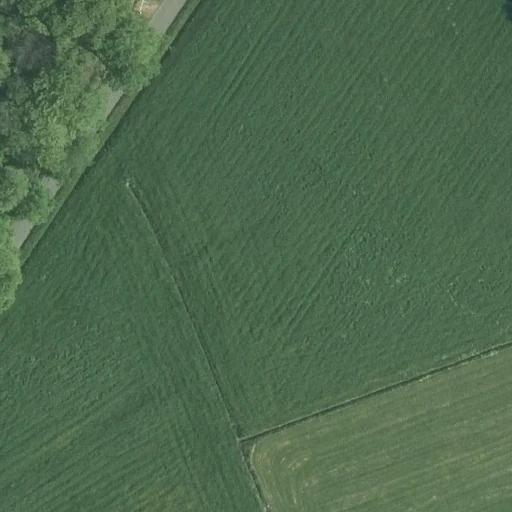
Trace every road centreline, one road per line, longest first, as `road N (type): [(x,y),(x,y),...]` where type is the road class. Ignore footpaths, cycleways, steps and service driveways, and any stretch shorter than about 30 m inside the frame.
road 1 (unclassified): [(0,259),(175,0)]
road 2 (track): [(167,0),(0,21)]
